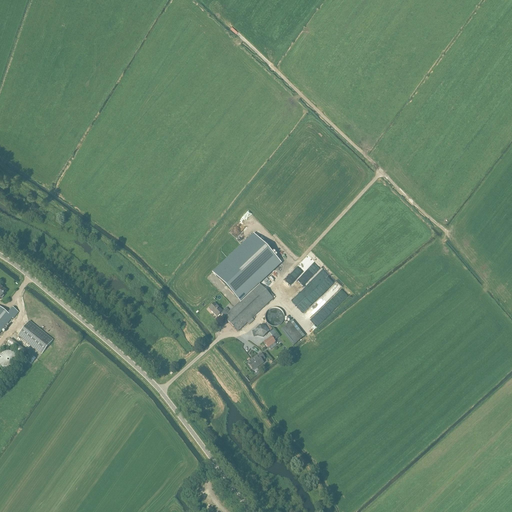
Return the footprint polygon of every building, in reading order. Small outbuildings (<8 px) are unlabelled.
[(244,216),(240,220),(247,227),(251,223),(244,216)] [(213,273),(240,301),(259,283),(281,263),(253,235),(238,249),(213,273)] [(312,304),(334,282),(322,269),(311,280),(303,273),(291,284),(287,281),(282,285),(286,289),(284,291),(297,305),(305,298),(312,304)] [(223,317),(238,332),(247,323),(249,325),(254,320),(252,318),(273,298),(272,298),(274,296),(270,293),(269,294),(259,283),(240,301),(229,311),(226,308),(224,310),(222,311),(214,303),(209,308),(217,317),(221,313),(224,316),(223,317)] [(331,293),(330,294),(332,296),(338,290),(333,285),(328,290),(331,293)] [(205,296),(197,304),(199,306),(207,298),(205,296)] [(0,333),(11,320),(12,321),(17,315),(11,310),(8,314),(0,307),(0,333)] [(282,322),(281,310),(273,310),(273,311),(271,312),(272,322),(282,322)] [(18,336),(41,354),(53,340),(30,321),(18,336)] [(292,321),(281,330),(293,346),(304,336),(292,321)] [(257,336),(263,337),(269,331),(270,332),(272,329),(268,325),(266,327),(260,325),(256,329),(257,336)] [(264,343),(268,348),(275,342),(271,337),(264,343)] [(21,355),(25,350),(9,338),(6,343),(21,355)] [(0,367),(12,368),(12,352),(0,351),(0,367)] [(248,364),(253,371),(263,363),(262,361),(265,359),(261,354),(254,359),(254,360),(248,364)] [(25,364),(29,367),(35,358),(31,356),(25,364)]
